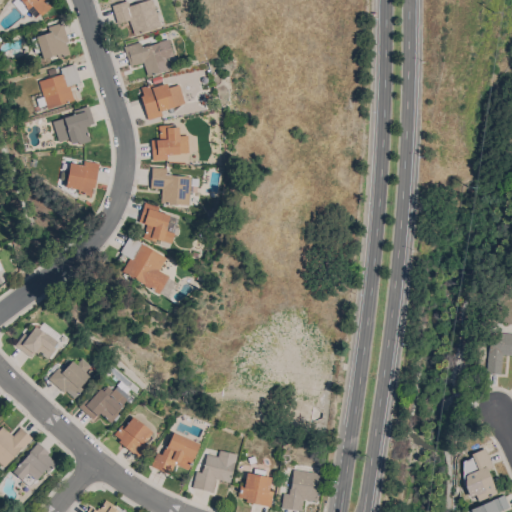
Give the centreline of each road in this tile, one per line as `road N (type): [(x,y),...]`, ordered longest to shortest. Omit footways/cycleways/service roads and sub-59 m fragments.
road 1 (secondary): [(361,511),(398,247),(408,0)]
road 2 (secondary): [(384,0),(374,246),(339,511)]
road 3 (residential): [(80,0),(120,124),(120,195),(82,252),(0,312)]
road 4 (residential): [(0,371),(94,460),(174,511)]
